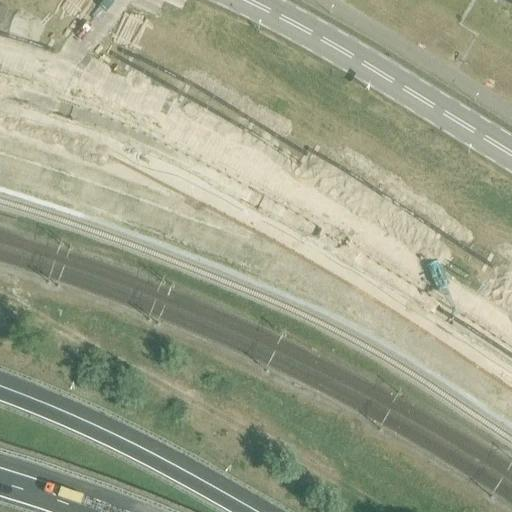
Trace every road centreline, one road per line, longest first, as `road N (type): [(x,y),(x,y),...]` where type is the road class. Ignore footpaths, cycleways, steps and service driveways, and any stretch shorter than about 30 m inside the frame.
road 1 (unclassified): [(511,155),(241,0)]
road 2 (motorway): [(238,511),(130,451),(0,395)]
